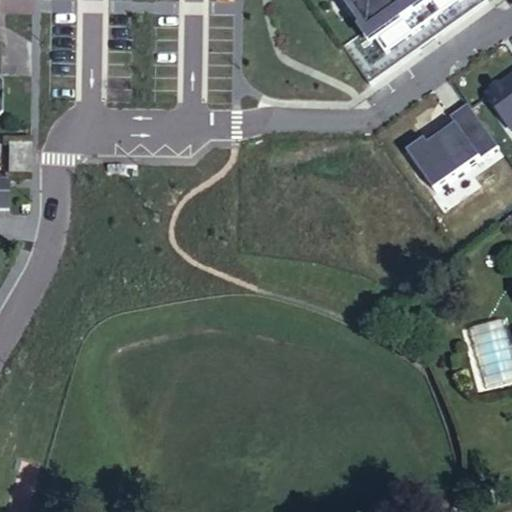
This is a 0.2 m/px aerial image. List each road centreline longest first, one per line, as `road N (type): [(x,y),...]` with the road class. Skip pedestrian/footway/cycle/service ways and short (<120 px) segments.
road 1 (residential): [(511,16),(379,109),(338,121),(224,115)]
road 2 (residential): [(224,115),(227,244),(49,240)]
road 3 (unclassified): [(49,240),(53,0)]
